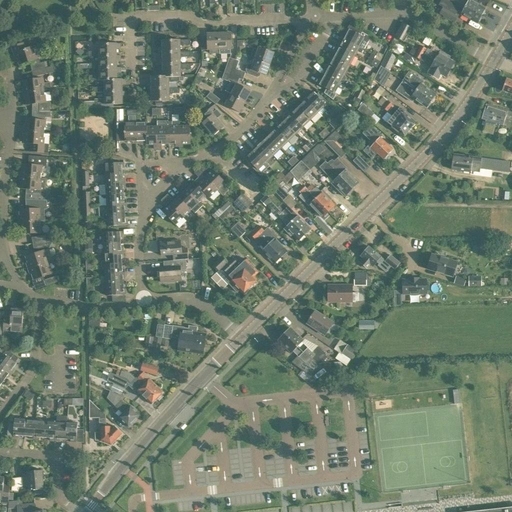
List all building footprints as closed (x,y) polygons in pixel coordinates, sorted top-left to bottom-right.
[(458,3),(451,0),(441,0),(439,5),(443,8),(439,14),(454,22),(458,15),(455,14),(457,10),(462,13),(461,15),(477,23),(478,22),(479,22),(481,19),(480,18),(481,16),(458,3)] [(485,9),(477,4),(479,1),(476,0),(451,0),(458,3),(481,16),(482,15),(483,15),(485,12),(484,10),(485,9)] [(503,13),(506,6),(492,0),(491,0),(488,6),(503,13)] [(366,39),(368,36),(359,31),(361,28),(350,23),(344,34),(346,34),(344,39),(359,47),(363,49),(363,50),(369,40),(366,39)] [(394,37),(403,42),(411,28),(402,23),(394,37)] [(219,50),(219,33),(206,34),(207,40),(201,40),(201,50),(210,50),(210,54),(219,54),(219,50)] [(231,49),(231,33),(219,33),(219,50),(219,54),(219,55),(229,54),(229,49),(231,49)] [(363,49),(359,47),(344,39),(341,43),(339,43),(337,47),(354,56),(357,51),(361,52),(363,49)] [(158,53),(162,53),(180,52),(180,45),(190,45),(190,40),(180,40),(162,40),(162,48),(158,48),(158,53)] [(29,61),(32,71),(45,68),(44,62),(40,63),(39,58),(37,59),(33,47),(25,50),(23,43),(11,47),(14,56),(16,56),(19,65),(29,61)] [(88,57),(99,56),(116,56),(116,49),(120,49),(120,44),(116,44),(98,44),(98,51),(88,52),(88,57)] [(421,46),(417,51),(450,70),(451,69),(452,69),(454,66),(453,64),(454,63),(449,60),(450,57),(433,47),(430,51),(426,49),(421,46)] [(258,47),(254,59),(270,64),(274,53),(258,47)] [(349,66),(354,56),(337,47),(334,52),(336,53),(334,57),(349,66)] [(450,70),(417,51),(417,52),(412,48),(409,54),(423,62),(430,66),(429,68),(445,77),(446,76),(448,76),(450,73),(449,71),(450,70)] [(159,65),(162,65),(180,64),(180,57),(190,57),(190,52),(180,52),(162,53),(162,60),(158,60),(159,65)] [(380,66),(389,72),(396,58),(387,52),(380,66)] [(401,59),(411,66),(415,60),(405,53),(401,59)] [(120,56),(116,56),(99,56),(99,63),(77,64),(77,69),(99,68),(117,68),(117,61),(120,61),(120,56)] [(349,66),(334,57),(331,62),(330,61),(327,65),(344,75),(349,66)] [(229,58),(223,73),(229,75),(235,60),(229,58)] [(270,64),(254,59),(252,65),(251,64),(247,66),(246,70),(247,74),(257,78),(260,77),(261,74),(266,76),(270,64)] [(239,61),(235,60),(229,75),(238,79),(238,78),(242,80),(245,72),(236,69),(239,61)] [(159,72),(159,76),(159,77),(179,76),(179,77),(181,77),(180,69),(191,69),(190,64),(180,64),(162,65),(162,72),(159,72)] [(344,75),(327,65),(324,70),(326,71),(324,76),(339,84),(341,84),(342,83),(344,82),(345,81),(346,79),(345,78),(345,76),(344,75)] [(374,80),(383,87),(392,74),(381,67),(374,80)] [(45,68),(32,71),(33,77),(47,74),(45,68)] [(99,81),(104,81),(104,80),(117,80),(117,73),(121,73),(121,68),(117,68),(99,68),(99,75),(89,76),(89,81),(99,81)] [(229,75),(223,73),(222,79),(236,84),(238,79),(229,75)] [(406,77),(403,81),(409,86),(431,101),(436,94),(422,84),(423,82),(413,75),(410,80),(406,77)] [(147,84),(147,89),(151,89),(169,89),(169,82),(179,82),(179,77),(179,76),(159,77),(159,76),(151,77),(151,84),(147,84)] [(345,87),(339,84),(324,76),(321,80),(320,79),(317,84),(327,89),(324,94),(333,101),(337,95),(334,93),(337,88),(343,91),(345,87)] [(23,91),(23,93),(44,91),(51,90),(50,83),(43,84),(42,79),(24,81),(25,90),(23,91)] [(94,93),(104,92),(122,92),(122,85),(126,85),(126,80),(122,80),(122,79),(117,80),(104,80),(104,81),(104,87),(94,88),(94,93)] [(511,81),(506,79),(502,91),(511,94),(511,81)] [(409,86),(403,81),(396,91),(411,102),(413,98),(426,108),(431,101),(409,86)] [(225,91),(230,94),(245,102),(251,92),(236,84),(236,85),(230,82),(225,91)] [(169,101),(169,94),(179,94),(179,88),(169,89),(151,89),(151,96),(147,96),(147,101),(151,101),(151,102),(156,102),(156,105),(162,105),(162,101),(169,101)] [(44,91),(23,93),(24,96),(26,95),(27,105),(32,104),(32,112),(50,111),(50,102),(45,102),(44,91)] [(104,92),(104,99),(94,100),(94,105),(104,104),(104,105),(122,104),(122,97),(126,97),(126,92),(122,92),(104,92)] [(210,92),(206,97),(215,105),(219,100),(210,92)] [(308,95),(304,99),(318,113),(321,116),(326,111),(327,113),(333,108),(324,99),(322,101),(313,93),(309,96),(308,95)] [(245,102),(230,94),(224,105),(239,113),(245,102)] [(318,113),(304,99),(300,102),(302,104),(298,107),(310,120),(318,113)] [(381,108),(387,112),(393,106),(387,101),(381,108)] [(357,110),(369,120),(374,114),(362,104),(357,110)] [(511,112),(486,105),(481,119),(485,120),(482,132),(483,131),(488,133),(490,133),(492,132),(493,130),(495,123),(510,128),(511,123),(511,112)] [(203,115),(206,120),(203,123),(213,136),(223,127),(216,119),(221,115),(214,106),(203,115)] [(310,120),(298,107),(294,111),(293,109),(289,113),(303,127),(310,120)] [(400,107),(392,116),(409,130),(411,127),(412,127),(414,125),(414,124),(415,123),(403,112),(404,111),(400,107)] [(50,111),(32,112),(32,120),(26,119),(26,129),(24,129),(23,131),(44,133),(45,118),(50,118),(50,111)] [(392,116),(387,112),(382,119),(387,123),(385,125),(390,129),(391,128),(402,138),(403,136),(405,136),(407,134),(407,133),(409,130),(392,116)] [(303,127),(289,113),(285,117),(287,118),(283,122),(295,134),(303,127)] [(86,116),(86,127),(84,128),(84,139),(108,138),(107,115),(86,116)] [(330,124),(336,130),(344,122),(338,116),(330,124)] [(167,122),(168,127),(168,144),(179,144),(178,126),(178,122),(167,122)] [(278,124),(274,127),(288,142),(295,134),(283,122),(279,125),(278,124)] [(117,142),(136,141),(135,123),(116,124),(117,142)] [(146,141),(146,127),(146,123),(135,123),(136,141),(139,141),(139,145),(146,144),(146,141)] [(363,151),(371,159),(377,153),(384,159),(384,158),(386,158),(388,156),(387,154),(392,150),(379,138),(381,136),(370,125),(362,134),(370,140),(368,142),(370,144),(363,151)] [(189,126),(178,126),(179,144),(190,144),(189,126)] [(157,145),(157,127),(146,127),(146,141),(146,144),(146,145),(153,145),(154,149),(157,149),(157,145)] [(168,144),(168,127),(157,127),(157,145),(157,149),(162,149),(161,144),(168,144)] [(272,133),(268,136),(280,149),(288,142),(274,127),(270,131),(272,133)] [(43,142),(44,133),(23,131),(23,134),(25,134),(24,143),(34,144),(33,152),(47,153),(48,143),(43,142)] [(335,131),(324,142),(333,141),(339,135),(335,131)] [(263,138),(259,142),(273,156),(280,149),(268,136),(264,140),(263,138)] [(333,141),(324,142),(341,159),(345,154),(333,141)] [(257,147),(253,151),(265,163),(273,156),(259,142),(255,146),(257,147)] [(313,149),(319,156),(324,151),(318,144),(313,149)] [(265,163),(253,151),(249,154),(248,153),(244,157),(258,171),(265,163)] [(310,153),(301,161),(310,170),(318,162),(310,153)] [(470,173),(471,169),(479,171),(480,167),(508,171),(509,160),(481,157),(481,159),(472,157),(453,155),(451,170),(470,173)] [(46,167),(47,157),(29,156),(28,165),(23,165),(22,174),(20,174),(20,176),(40,178),(41,166),(46,167)] [(369,167),(358,156),(353,161),(364,172),(369,167)] [(330,161),(327,164),(352,189),(358,184),(345,171),(347,169),(337,159),(332,163),(330,161)] [(301,161),(289,172),(298,181),(310,170),(301,161)] [(352,189),(327,164),(326,162),(321,167),(325,171),(334,181),(331,184),(344,197),(352,189)] [(104,164),(104,175),(122,173),(122,168),(124,168),(123,163),(104,164)] [(200,166),(197,170),(202,175),(205,171),(200,166)] [(219,177),(212,170),(208,174),(205,171),(202,175),(217,190),(223,196),(228,190),(223,185),(229,179),(224,173),(219,177)] [(122,173),(104,175),(105,185),(125,183),(124,178),(122,179),(122,173)] [(217,190),(202,175),(199,178),(198,177),(194,182),(197,185),(206,195),(209,198),(217,190)] [(44,193),(45,178),(40,178),(20,176),(20,179),(22,179),(21,188),(26,189),(26,200),(30,200),(44,200),(44,193)] [(182,179),(179,183),(184,188),(187,184),(182,179)] [(279,183),(277,184),(287,194),(292,190),(287,184),(282,180),(281,180),(279,183)] [(194,182),(186,190),(199,202),(206,195),(197,185),(194,182)] [(105,185),(106,195),(123,194),(123,189),(125,189),(125,183),(105,185)] [(272,189),(283,200),(288,195),(287,194),(277,184),(272,189)] [(328,212),(308,192),(306,189),(302,185),(297,190),(301,194),(298,197),(308,207),(310,205),(322,218),(323,217),(325,217),(327,215),(327,213),(328,212)] [(331,200),(322,190),(320,192),(316,187),(314,189),(311,185),(306,189),(308,192),(328,212),(329,211),(331,212),(333,209),(333,208),(334,206),(329,201),(331,200)] [(199,202),(186,190),(178,197),(191,210),(194,213),(202,206),(199,202)] [(106,200),(106,206),(126,204),(126,199),(124,199),(123,194),(106,195),(101,196),(101,198),(105,200),(106,200)] [(167,194),(164,197),(168,202),(172,199),(167,194)] [(234,203),(243,213),(252,204),(243,194),(234,203)] [(305,235),(282,212),(266,195),(260,201),(266,207),(268,205),(272,209),(271,210),(271,214),(277,219),(279,218),(281,220),(287,226),(283,229),(290,237),(292,235),(298,241),(305,235)] [(178,197),(171,205),(183,217),(191,210),(178,197)] [(224,212),(225,211),(232,204),(228,199),(220,207),(224,212)] [(103,214),(103,216),(125,215),(124,210),(126,210),(126,204),(106,206),(107,212),(106,212),(103,214)] [(183,217),(171,205),(163,212),(175,225),(183,217)] [(288,206),(282,212),(305,235),(305,234),(307,234),(309,232),(309,230),(310,229),(298,216),(288,206)] [(19,222),(39,221),(45,221),(45,209),(39,209),(20,210),(21,219),(19,219),(19,222)] [(222,220),(228,214),(225,211),(224,212),(219,217),(222,220)] [(125,215),(103,216),(103,219),(105,220),(107,220),(108,227),(127,225),(127,220),(125,220),(125,215)] [(39,221),(19,222),(19,225),(21,224),(21,234),(40,233),(39,221)] [(231,230),(239,238),(246,231),(238,223),(231,230)] [(259,226),(255,229),(261,235),(260,235),(281,258),(282,257),(283,257),(286,255),(285,253),(287,252),(275,239),(276,238),(267,228),(264,231),(259,226)] [(261,235),(255,229),(250,234),(264,249),(262,251),(274,264),(281,258),(260,235),(261,235)] [(122,232),(102,233),(103,244),(120,243),(120,238),(122,237),(122,232)] [(31,238),(34,250),(47,247),(45,235),(31,238)] [(160,242),(161,256),(173,255),(173,261),(188,259),(187,248),(181,249),(181,241),(160,242)] [(201,244),(207,250),(210,247),(205,241),(201,244)] [(120,243),(103,244),(103,254),(123,253),(123,248),(121,248),(120,243)] [(394,269),(400,263),(390,255),(386,261),(368,247),(360,256),(363,258),(360,262),(367,269),(371,265),(373,267),(376,263),(378,265),(378,266),(386,273),(391,266),(394,269)] [(27,266),(28,269),(47,262),(52,260),(49,249),(26,257),(29,266),(27,266)] [(103,254),(104,261),(102,261),(101,263),(101,265),(122,263),(121,258),(123,258),(123,253),(103,254)] [(457,262),(431,255),(427,269),(452,277),(457,262)] [(218,274),(222,278),(225,281),(237,293),(239,291),(242,294),(250,287),(228,263),(227,264),(221,257),(213,265),(219,273),(218,274)] [(257,280),(254,277),(258,272),(246,259),(239,266),(233,259),(228,263),(250,287),(257,280)] [(173,261),(163,262),(164,268),(160,268),(161,283),(181,281),(180,272),(186,272),(185,260),(173,261)] [(47,262),(28,269),(29,271),(31,271),(34,280),(51,273),(47,262)] [(104,269),(105,275),(124,274),(124,268),(122,269),(122,263),(101,265),(101,267),(102,269),(104,269)] [(340,263),(334,269),(335,272),(343,272),(340,263)] [(105,275),(105,285),(123,284),(123,279),(125,279),(124,274),(105,275)] [(59,281),(57,276),(44,280),(46,286),(59,281)] [(465,280),(456,277),(454,283),(463,286),(465,280)] [(468,287),(481,286),(481,277),(468,277),(468,287)] [(418,295),(418,294),(426,294),(426,291),(428,291),(428,282),(426,282),(425,280),(418,280),(418,279),(409,279),(409,280),(402,280),(403,294),(410,294),(410,296),(418,295)] [(123,284),(105,285),(102,286),(102,290),(106,290),(106,296),(126,295),(125,289),(123,289),(123,284)] [(328,286),(328,302),(351,302),(352,285),(328,286)] [(2,335),(9,335),(10,331),(21,332),(23,311),(11,310),(10,321),(3,320),(2,335)] [(307,324),(324,335),(332,322),(315,311),(307,324)] [(101,323),(101,316),(89,316),(89,326),(99,327),(99,328),(106,329),(107,323),(101,323)] [(359,329),(377,329),(382,321),(374,321),(374,320),(359,320),(359,329)] [(162,338),(171,339),(171,337),(173,326),(172,326),(164,325),(162,338)] [(171,337),(179,338),(186,339),(185,342),(204,344),(205,334),(197,333),(198,327),(188,326),(188,328),(172,326),(173,326),(171,337)] [(285,333),(284,334),(316,364),(317,364),(317,363),(320,360),(322,363),(327,358),(328,357),(325,355),(326,354),(317,345),(311,352),(307,348),(302,342),(303,341),(290,328),(288,329),(287,329),(284,331),(285,333)] [(316,364),(284,334),(282,335),(281,335),(279,337),(279,339),(278,340),(291,353),(292,352),(298,357),(304,363),(299,368),(310,376),(317,364),(316,364)] [(153,347),(155,338),(147,337),(146,346),(153,347)] [(161,351),(162,339),(155,338),(153,347),(153,350),(161,351)] [(186,339),(179,338),(177,351),(202,354),(204,344),(185,342),(186,339)] [(342,354),(352,360),(357,352),(347,345),(342,354)] [(19,363),(21,360),(8,351),(3,352),(0,355),(0,365),(11,373),(15,369),(13,368),(16,364),(15,363),(16,361),(19,363)] [(340,362),(334,362),(339,371),(344,367),(340,362)] [(141,371),(156,375),(158,368),(143,364),(141,371)] [(0,365),(0,377),(4,381),(7,377),(8,378),(11,373),(0,365)] [(121,371),(119,377),(125,379),(130,383),(134,379),(130,374),(121,371)] [(125,379),(119,377),(110,373),(107,381),(124,389),(130,383),(125,379)] [(137,379),(139,381),(157,398),(163,392),(149,379),(142,373),(137,379)] [(139,381),(137,379),(135,378),(134,379),(130,383),(138,391),(137,391),(151,404),(157,398),(139,381)] [(118,418),(128,427),(140,415),(130,406),(122,399),(115,406),(122,414),(118,418)] [(65,440),(67,422),(67,417),(57,416),(56,421),(55,441),(60,441),(60,439),(65,440)] [(19,436),(24,436),(25,419),(14,418),(14,426),(8,425),(7,436),(13,437),(18,438),(19,436)] [(29,439),(34,439),(36,420),(25,419),(24,436),(29,437),(29,439)] [(100,441),(111,445),(122,434),(113,426),(113,427),(105,427),(105,419),(99,420),(100,432),(95,433),(95,440),(100,440),(100,441)] [(39,438),(44,438),(46,420),(36,420),(34,439),(39,440),(39,438)] [(49,440),(55,441),(56,421),(46,420),(44,438),(50,438),(49,440)] [(67,422),(65,440),(70,440),(70,442),(76,442),(77,423),(67,422)] [(18,479),(12,478),(11,491),(18,491),(18,487),(28,486),(29,490),(43,489),(42,470),(27,472),(28,477),(18,478),(18,479)] [(0,477),(0,499),(2,499),(1,503),(8,504),(10,486),(3,485),(4,478),(0,477)] [(18,505),(17,501),(9,502),(7,511),(10,511),(11,508),(17,508),(17,505),(18,505)]
